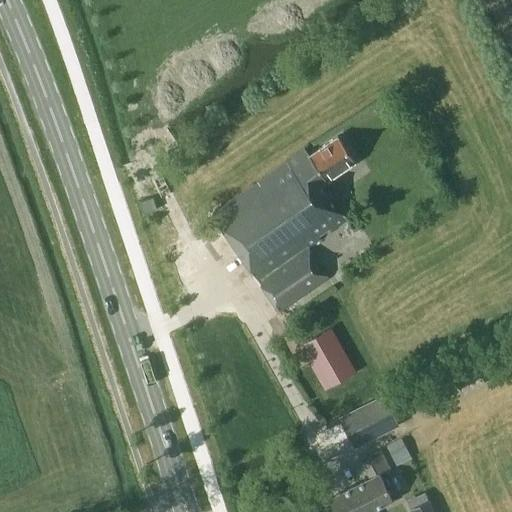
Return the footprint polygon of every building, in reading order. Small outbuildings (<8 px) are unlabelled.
[(356,164),(339,139),(310,157),(305,150),(213,215),(279,312),(329,279),(308,249),(348,222),(324,186),(356,164)] [(157,210),(153,198),(140,202),(143,214),(157,210)] [(325,389),(356,372),(331,327),(299,344),(325,389)] [(398,425),(383,395),(338,417),(354,447),(398,425)] [(406,449),(399,434),(384,441),(391,456),(406,449)] [(371,511),(370,510),(392,499),(379,473),(389,468),(380,449),(360,459),(369,477),(326,499),(332,511),(371,511)] [(413,505),(413,506),(414,508),(415,511),(432,511),(427,499),(413,505)]
